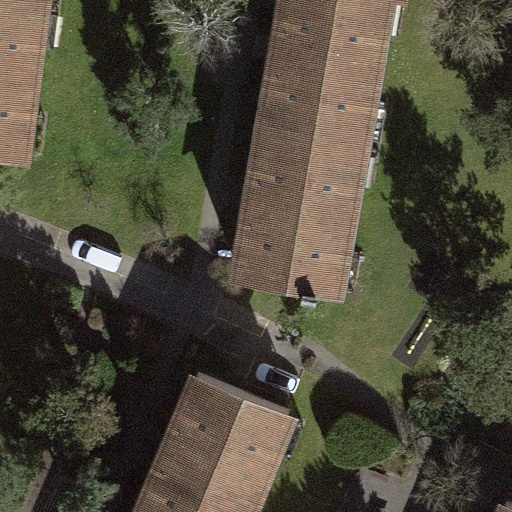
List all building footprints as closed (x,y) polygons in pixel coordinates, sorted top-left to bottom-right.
[(0,0),(0,150),(23,153),(42,1),(32,0),(0,0)] [(287,0),(267,121),(363,137),(387,0),(287,0)] [(267,121),(240,273),(304,284),(302,292),(315,294),(317,286),(337,290),(363,137),(267,121)] [(144,511),(248,511),(292,409),(201,371),(142,511),(144,511)] [(511,511),(511,500),(508,499),(502,511),(511,511)]
